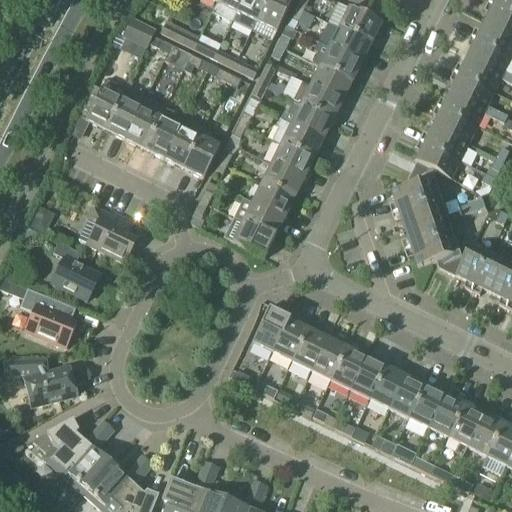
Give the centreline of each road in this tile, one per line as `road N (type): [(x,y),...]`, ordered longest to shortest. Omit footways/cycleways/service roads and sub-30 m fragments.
road 1 (residential): [(437,13),(306,269)]
road 2 (residential): [(192,249),(159,264),(112,348),(107,373),(109,393),(145,424),(192,414)]
road 3 (residential): [(402,511),(210,433),(192,414)]
road 4 (residential): [(306,269),(511,371)]
road 5 (secondary): [(0,157),(83,0)]
road 6 (residential): [(192,249),(166,201),(71,158)]
road 7 (residential): [(192,414),(211,391),(243,290)]
